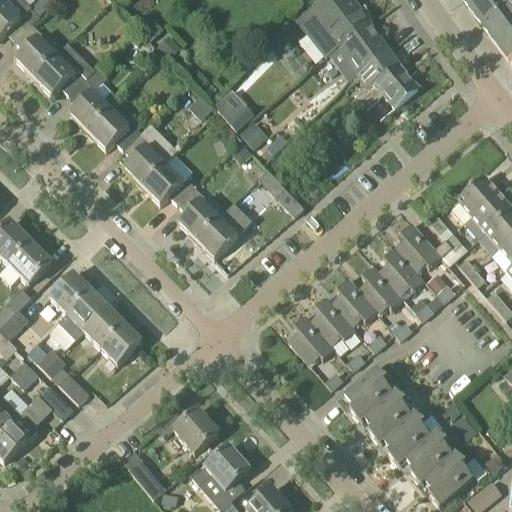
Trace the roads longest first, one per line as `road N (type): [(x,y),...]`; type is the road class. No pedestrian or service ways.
road 1 (residential): [(220,342),(499,100)]
road 2 (residential): [(0,135),(220,342)]
road 3 (residential): [(220,342),(18,511)]
road 4 (residential): [(363,511),(220,342)]
road 5 (residential): [(499,100),(426,0)]
